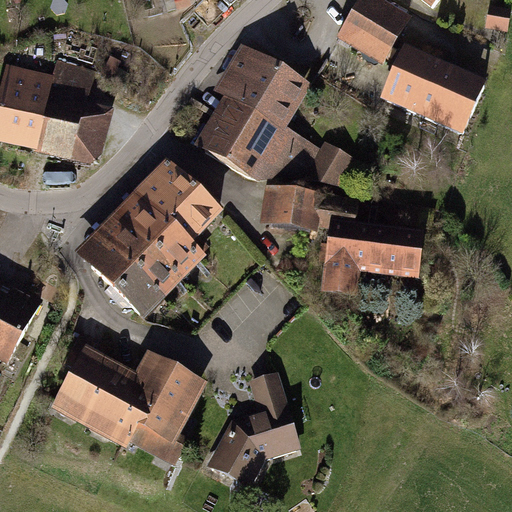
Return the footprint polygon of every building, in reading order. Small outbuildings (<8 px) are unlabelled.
[(374,0),(364,0),(338,44),(384,72),(414,24),(374,0)] [(409,0),(434,18),(447,0),(409,0)] [(511,27),(511,12),(491,9),(487,32),(510,36),(511,27)] [(229,101),(200,153),(273,194),(270,228),(324,236),(327,222),(339,223),(364,226),(368,204),(355,202),(373,172),(327,147),(324,153),(290,135),(315,90),(244,52),(220,96),(229,101)] [(489,90),(406,53),(381,108),(465,145),(489,90)] [(54,80),(34,76),(29,95),(86,109),(97,72),(59,62),(54,80)] [(9,70),(0,106),(0,143),(90,167),(101,158),(112,115),(86,109),(29,95),(34,76),(9,70)] [(144,190),(157,202),(150,210),(192,250),(222,217),(167,166),(144,190)] [(192,250),(150,210),(130,231),(184,283),(205,262),(192,250)] [(362,233),(337,231),(334,256),(324,255),(321,278),(331,279),(329,302),(361,306),(364,283),(425,290),(430,242),(436,243),(438,222),(409,219),(406,239),(362,233)] [(184,283),(130,231),(110,251),(165,303),(184,283)] [(165,303),(110,251),(91,271),(146,323),(165,303)] [(0,364),(7,368),(40,303),(27,296),(19,311),(0,300),(0,364)] [(87,352),(90,354),(94,346),(81,339),(68,363),(78,368),(87,352)] [(89,431),(121,370),(90,354),(87,352),(78,368),(55,413),(89,431)] [(131,444),(170,369),(154,360),(143,382),(121,370),(89,431),(127,451),(131,444)] [(168,463),(177,446),(186,450),(189,444),(180,440),(207,388),(170,369),(131,444),(168,463)] [(205,469),(250,494),(267,461),(301,452),(279,377),(252,385),(260,415),(231,422),(205,469)]
